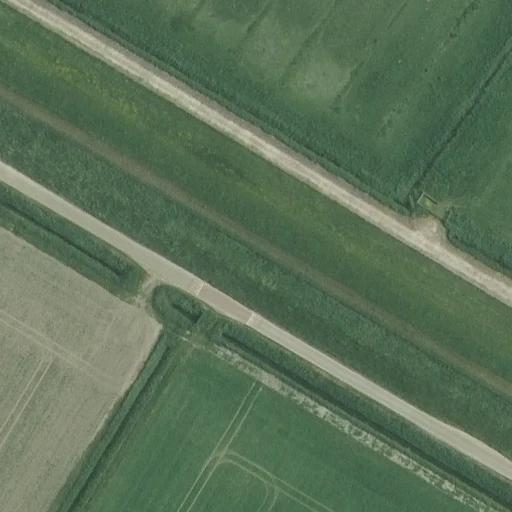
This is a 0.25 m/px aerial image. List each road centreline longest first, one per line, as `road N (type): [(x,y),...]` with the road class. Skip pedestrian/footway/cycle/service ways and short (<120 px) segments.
road 1 (track): [(0,0),(511,304)]
road 2 (unclassified): [(511,475),(0,172)]
